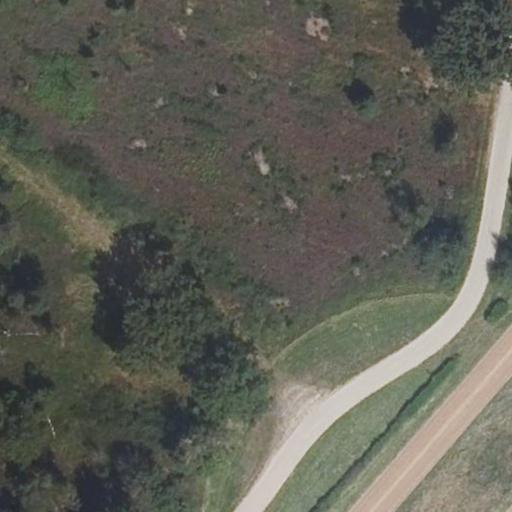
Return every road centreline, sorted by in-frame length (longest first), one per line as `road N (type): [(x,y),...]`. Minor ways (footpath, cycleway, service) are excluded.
road 1 (track): [(511,50),(471,280),(449,335),(330,393),(296,421),(243,511)]
road 2 (track): [(296,421),(0,155)]
road 3 (track): [(371,511),(511,349)]
